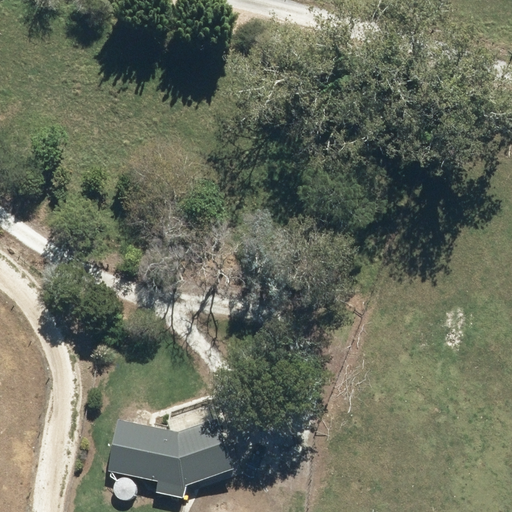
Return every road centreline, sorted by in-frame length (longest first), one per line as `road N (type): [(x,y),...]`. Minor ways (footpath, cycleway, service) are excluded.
road 1 (unknown): [(0,244),(40,304),(17,468),(23,511)]
road 2 (unknown): [(511,42),(352,0)]
